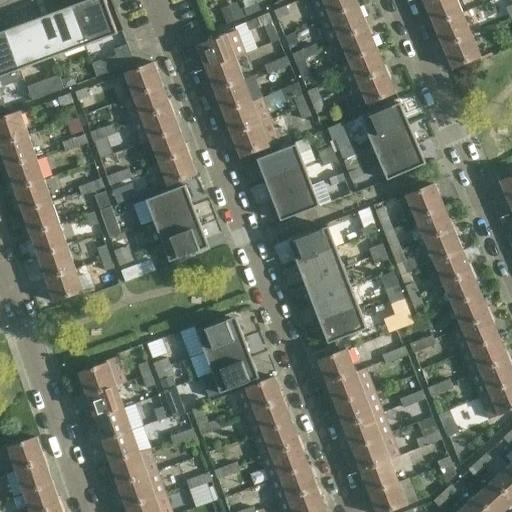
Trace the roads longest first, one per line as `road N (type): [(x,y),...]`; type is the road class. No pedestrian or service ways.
road 1 (residential): [(355,511),(156,0)]
road 2 (residential): [(511,274),(394,0)]
road 3 (residential): [(87,511),(0,265)]
